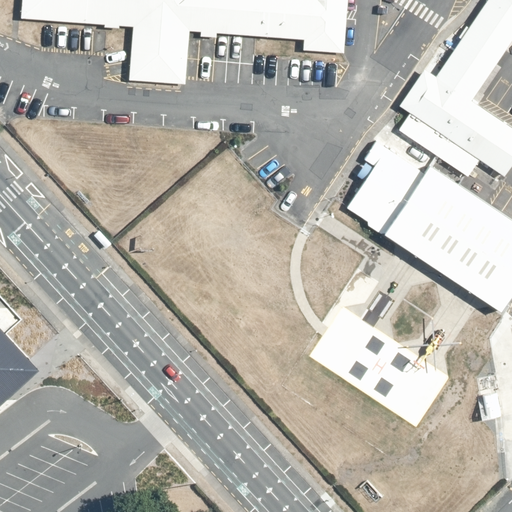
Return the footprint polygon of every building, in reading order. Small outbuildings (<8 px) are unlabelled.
[(0,0),(0,7),(115,15),(111,71),(174,75),(177,20),(287,27),(286,40),(329,42),(331,0),(0,0)] [(511,135),(511,119),(455,84),(511,5),(511,0),(467,0),(464,7),(426,66),(411,56),(384,99),(492,167),(511,135)] [(425,174),(377,143),(365,161),(377,168),(372,176),(347,214),(414,259),(469,294),(500,315),(511,298),(511,297),(511,218),(431,165),(425,174)] [(0,411),(45,372),(0,323),(0,411)] [(502,418),(498,373),(475,375),(479,420),(502,418)]
